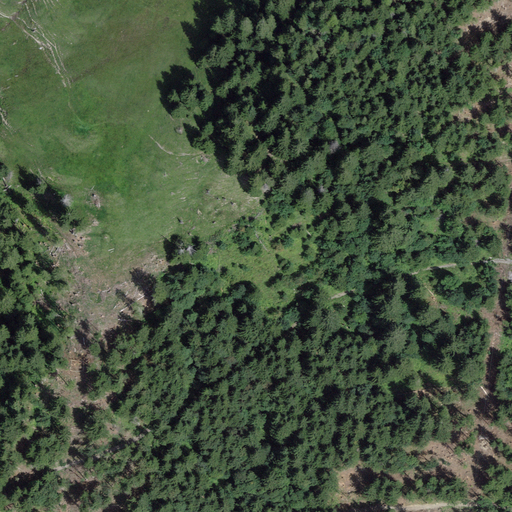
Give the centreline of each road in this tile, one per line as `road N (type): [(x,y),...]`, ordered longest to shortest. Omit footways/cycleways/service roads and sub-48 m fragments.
road 1 (track): [(0,496),(179,415),(239,361),(338,295),(406,273),(511,262)]
road 2 (track): [(511,509),(457,503),(259,511)]
